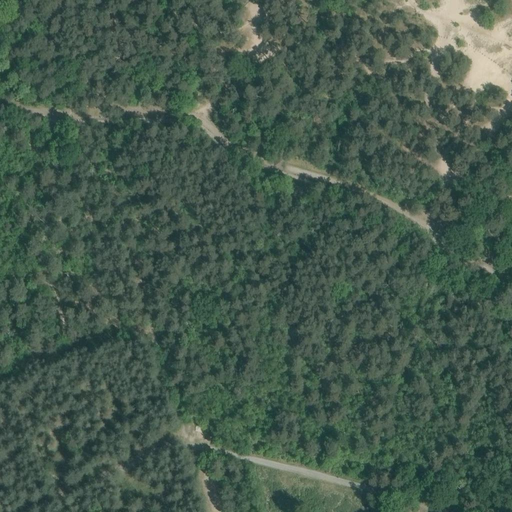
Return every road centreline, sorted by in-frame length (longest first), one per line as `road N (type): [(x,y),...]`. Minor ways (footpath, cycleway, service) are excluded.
road 1 (track): [(511,276),(350,180),(234,144),(209,117),(107,120),(0,106)]
road 2 (track): [(209,447),(454,511)]
road 3 (track): [(38,511),(186,446),(209,447)]
road 4 (track): [(251,0),(249,53),(196,111)]
